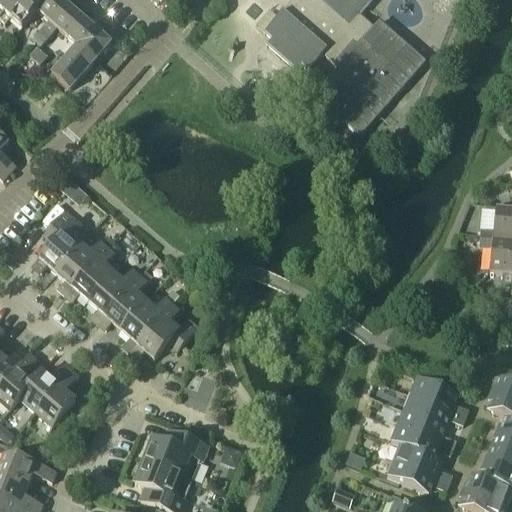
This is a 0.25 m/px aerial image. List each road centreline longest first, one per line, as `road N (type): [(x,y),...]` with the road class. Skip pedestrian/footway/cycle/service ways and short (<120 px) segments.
road 1 (residential): [(63,511),(119,392),(0,281)]
road 2 (residential): [(0,205),(168,27),(136,0)]
